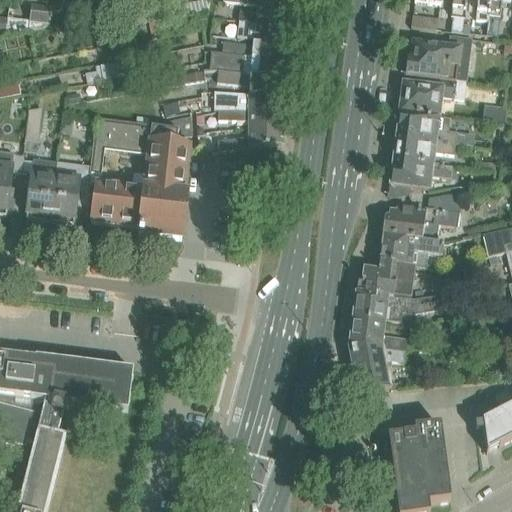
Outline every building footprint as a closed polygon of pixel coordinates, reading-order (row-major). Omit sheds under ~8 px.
[(291,14),(293,0),(221,0),(221,5),(258,10),(291,14)] [(439,9),(440,0),(414,0),(414,6),(439,9)] [(453,0),(451,20),(452,20),(450,36),(462,37),(464,22),(466,0),(453,0)] [(473,0),(478,1),(476,23),(488,25),(489,19),(491,0),(473,0)] [(511,0),(491,0),(489,19),(499,21),(500,21),(502,6),(511,7),(511,0)] [(153,6),(117,13),(120,30),(157,23),(153,6)] [(31,24),(30,32),(50,27),(52,9),(33,7),(31,24)] [(289,31),(291,14),(258,10),(257,16),(239,14),(238,24),(289,31)] [(438,21),(413,18),(411,31),(436,34),(438,21)] [(31,24),(8,21),(6,37),(30,32),(31,24)] [(156,28),(158,40),(177,36),(175,24),(156,28)] [(235,42),(254,44),(287,48),(288,35),(289,31),(238,24),(235,42)] [(407,59),(405,79),(415,80),(466,86),(472,42),(449,40),(448,52),(424,49),(423,50),(412,48),(410,60),(407,59)] [(285,65),(287,48),(254,44),(253,51),(222,47),(220,58),(285,65)] [(114,65),(150,59),(148,46),(111,52),(114,65)] [(283,83),(285,65),(220,58),(210,57),(208,74),(283,83)] [(96,75),(84,78),(86,87),(125,80),(143,77),(156,75),(153,58),(150,59),(114,65),(95,69),(96,75)] [(178,61),(168,63),(169,72),(179,71),(178,61)] [(191,86),(197,85),(202,84),(203,73),(189,76),(191,86)] [(218,75),(216,85),(249,90),(249,99),(283,99),(283,83),(218,75)] [(403,87),(399,117),(437,121),(440,101),(464,104),(466,86),(415,80),(414,89),(403,87)] [(79,95),(68,97),(69,104),(81,102),(79,95)] [(282,115),(283,99),(249,99),(249,105),(218,105),(218,114),(282,115)] [(171,105),(162,107),(166,119),(175,117),(171,105)] [(29,114),(26,143),(38,144),(42,112),(29,114)] [(248,125),(248,131),(282,131),(282,119),(282,115),(218,114),(218,124),(248,125)] [(399,117),(396,141),(455,148),(456,139),(457,136),(448,135),(449,122),(437,121),(399,117)] [(204,118),(196,120),(196,127),(205,126),(204,118)] [(192,140),(190,121),(167,125),(169,132),(179,131),(180,141),(192,140)] [(96,186),(91,226),(139,232),(138,238),(181,243),(187,197),(183,197),(189,150),(176,148),(178,134),(169,133),(98,124),(97,124),(92,172),(91,177),(101,178),(104,153),(148,158),(144,192),(96,186)] [(216,144),(218,155),(282,148),(282,131),(248,131),(249,141),(216,144)] [(454,160),(455,148),(396,141),(393,165),(432,169),(433,157),(454,160)] [(0,218),(6,219),(8,203),(9,193),(12,173),(14,157),(0,155),(0,218)] [(33,164),(26,222),(50,225),(57,167),(33,164)] [(393,165),(388,200),(397,201),(409,199),(410,191),(429,194),(430,181),(451,183),(451,181),(452,175),(455,175),(456,172),(452,171),(432,169),(393,165)] [(57,167),(50,225),(74,228),(76,210),(87,212),(91,177),(92,172),(57,167)] [(481,167),(480,174),(493,176),(494,169),(481,167)] [(509,189),(498,191),(500,202),(511,200),(509,189)] [(386,221),(383,239),(437,246),(439,228),(458,230),(462,196),(429,202),(427,212),(412,210),(411,214),(398,212),(397,215),(391,214),(390,221),(386,221)] [(505,257),(511,254),(511,231),(482,238),(487,261),(505,257)] [(383,239),(380,265),(397,268),(415,270),(426,271),(428,258),(442,260),(444,247),(437,246),(383,239)] [(357,286),(356,295),(412,303),(429,301),(429,289),(412,289),(412,287),(395,285),(397,268),(380,265),(380,269),(379,275),(364,273),(364,274),(362,286),(361,286),(361,287),(357,286)] [(353,320),(352,322),(384,326),(384,324),(400,326),(401,316),(413,317),(439,313),(436,299),(429,301),(412,303),(356,295),(353,320)] [(349,347),(385,352),(405,355),(406,343),(382,340),(384,328),(384,326),(352,322),(352,324),(349,347)] [(403,367),(405,355),(385,352),(349,347),(348,352),(357,395),(357,398),(359,397),(359,395),(390,392),(391,392),(387,365),(403,367)] [(0,511),(46,511),(65,439),(58,438),(65,407),(127,415),(133,374),(133,373),(35,361),(34,362),(0,357),(0,511)] [(511,384),(502,385),(511,403),(511,409),(482,425),(486,457),(488,456),(487,453),(486,450),(497,448),(498,450),(511,443),(511,384)] [(414,437),(403,439),(387,441),(388,445),(384,445),(385,456),(393,455),(393,457),(389,457),(389,459),(393,459),(395,473),(391,473),(396,511),(428,511),(428,508),(450,505),(440,428),(413,432),(414,437)]
